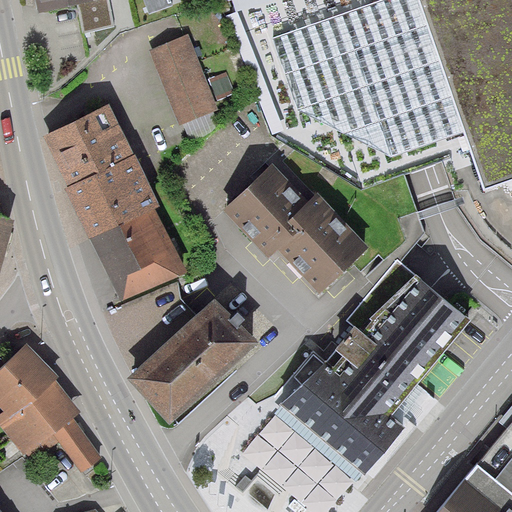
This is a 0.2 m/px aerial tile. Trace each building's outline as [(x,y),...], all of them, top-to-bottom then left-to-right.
[(36,0),(40,14),(77,5),(82,28),(111,22),(105,0),(36,0)] [(170,0),(144,0),(150,16),(173,7),(170,0)] [(511,0),(399,0),(340,20),(269,46),(295,118),(389,163),(464,138),(481,191),(511,180),(511,0)] [(206,59),(194,29),(133,52),(164,132),(224,109),(214,81),(217,80),(210,58),(206,59)] [(70,191),(135,158),(110,110),(45,137),(70,191)] [(89,241),(121,306),(185,273),(154,214),(160,210),(135,158),(70,191),(66,193),(89,241)] [(319,204),(311,212),(268,168),(224,212),(268,255),(275,248),(320,293),(364,249),(319,204)] [(0,279),(15,226),(0,221),(0,279)] [(286,406),(359,471),(403,422),(388,409),(467,319),(409,268),(330,357),(286,406)] [(127,382),(170,428),(255,349),(218,309),(212,303),(127,382)] [(0,372),(0,408),(4,414),(0,417),(0,421),(24,455),(28,452),(33,458),(58,443),(81,476),(100,461),(74,422),(83,415),(58,385),(61,382),(28,347),(0,372)] [(511,511),(511,423),(464,482),(438,511),(511,511)]
